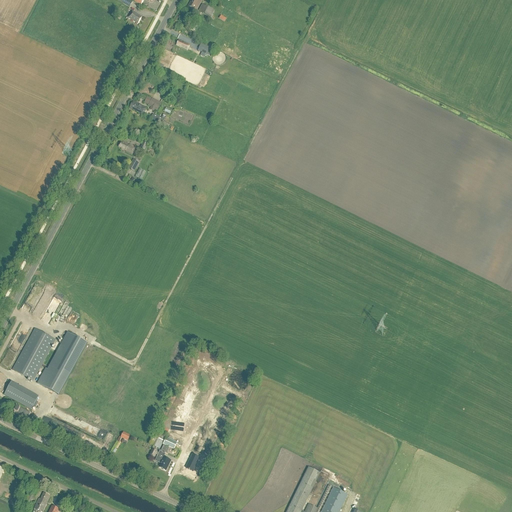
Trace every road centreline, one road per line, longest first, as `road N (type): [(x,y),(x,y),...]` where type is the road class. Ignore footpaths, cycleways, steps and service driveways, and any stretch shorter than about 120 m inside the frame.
road 1 (primary): [(0,331),(176,0)]
road 2 (tertiary): [(192,511),(0,420)]
road 3 (unclassified): [(114,511),(0,458)]
